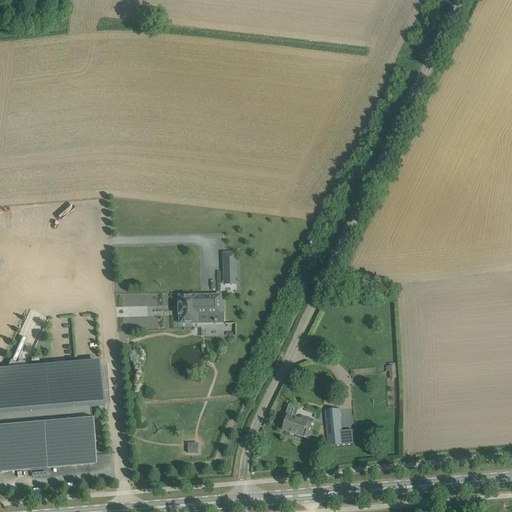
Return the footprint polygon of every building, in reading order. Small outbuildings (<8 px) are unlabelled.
[(180,306),(180,315),(180,324),(197,324),(197,315),(221,315),(221,314),(221,296),(180,297),(180,306)] [(0,472),(95,464),(90,409),(103,407),(99,363),(0,371),(0,472)] [(340,409),(325,411),(328,447),(343,446),(342,432),(340,409)] [(301,421),(297,420),(288,416),(283,431),(310,440),(313,433),(305,430),(306,426),(310,428),(313,420),(302,417),(301,421)] [(189,453),(200,453),(199,443),(189,443),(189,453)]
